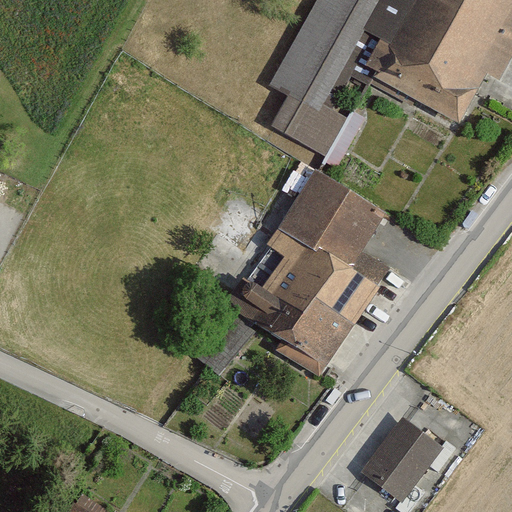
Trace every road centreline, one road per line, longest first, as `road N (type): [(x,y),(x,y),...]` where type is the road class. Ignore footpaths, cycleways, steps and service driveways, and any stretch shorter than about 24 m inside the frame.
road 1 (unclassified): [(278,501),(511,195)]
road 2 (residential): [(278,501),(0,368)]
